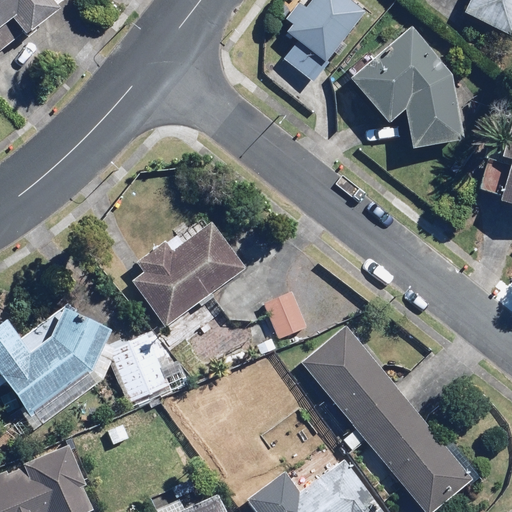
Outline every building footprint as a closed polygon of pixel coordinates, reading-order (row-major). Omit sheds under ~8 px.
[(58,0),(0,0),(0,24),(11,15),(31,37),(65,7),(58,0)] [(313,0),(305,11),(298,6),(290,18),(297,23),(290,33),(300,40),(286,60),(315,81),(365,10),(350,0),(313,0)] [(511,0),(470,0),(465,13),(511,34),(511,0)] [(348,67),(356,76),(352,78),(390,122),(407,107),(411,147),(465,139),(454,75),(411,27),(375,59),(367,50),(348,67)] [(168,327),(197,304),(200,308),(215,296),(212,292),(244,268),(208,222),(174,249),(167,241),(126,274),(168,327)] [(290,292),(265,304),(280,338),(305,326),(290,292)] [(9,320),(0,326),(0,371),(32,416),(89,375),(111,329),(66,307),(54,332),(43,342),(33,329),(21,337),(9,320)] [(346,327),(302,364),(429,511),(433,511),(475,477),(346,327)] [(147,337),(110,350),(129,402),(166,388),(147,337)] [(0,511),(90,511),(94,511),(83,486),(88,484),(71,444),(0,473),(0,511)] [(344,457),(339,461),(325,444),(287,475),(282,469),(244,499),(254,511),(380,511),(375,505),(379,502),(344,457)] [(231,511),(224,492),(189,505),(186,498),(161,507),(163,511),(231,511)]
